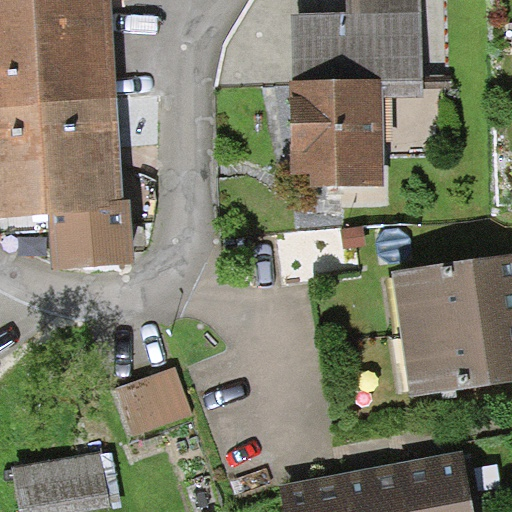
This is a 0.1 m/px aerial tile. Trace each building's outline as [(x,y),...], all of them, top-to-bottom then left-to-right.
[(0,0),(0,113),(116,107),(109,0),(0,0)] [(346,0),(347,19),(290,20),(292,176),(310,176),(310,188),(385,187),(384,145),(383,86),(420,85),(418,0),(346,0)] [(122,211),(116,107),(0,113),(0,228),(51,225),(54,270),(129,266),(126,211),(122,211)] [(511,258),(395,276),(404,341),(511,324),(511,258)] [(511,383),(511,324),(404,341),(413,398),(511,383)] [(133,443),(195,427),(182,376),(120,392),(133,443)] [(438,460),(406,465),(413,511),(473,511),(464,455),(438,460)] [(111,458),(16,483),(23,511),(111,511),(125,508),(111,458)] [(353,511),(413,511),(406,465),(365,472),(347,475),(353,511)] [(287,511),(353,511),(347,475),(305,482),(283,486),(287,511)]
